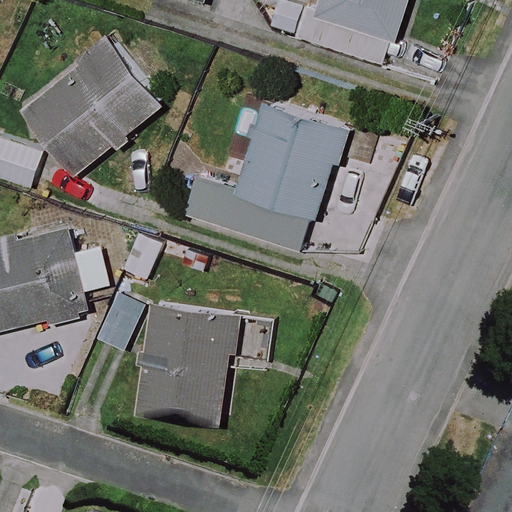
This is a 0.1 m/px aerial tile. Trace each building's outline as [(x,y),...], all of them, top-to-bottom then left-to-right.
[(418,0),(283,0),(276,25),(397,65),(418,0)] [(170,103),(115,38),(31,109),(86,174),(170,103)] [(357,122),(275,97),(248,187),(258,190),(247,226),(308,245),(319,210),(329,213),(357,122)] [(50,149),(0,134),(0,174),(39,186),(50,149)] [(117,284),(112,245),(81,249),(78,229),(0,239),(0,327),(93,315),(89,287),(117,284)] [(170,239),(145,230),(131,267),(156,276),(170,239)] [(129,278),(105,333),(139,348),(163,292),(129,278)] [(248,316),(163,300),(152,360),(143,409),(228,424),(248,316)]
